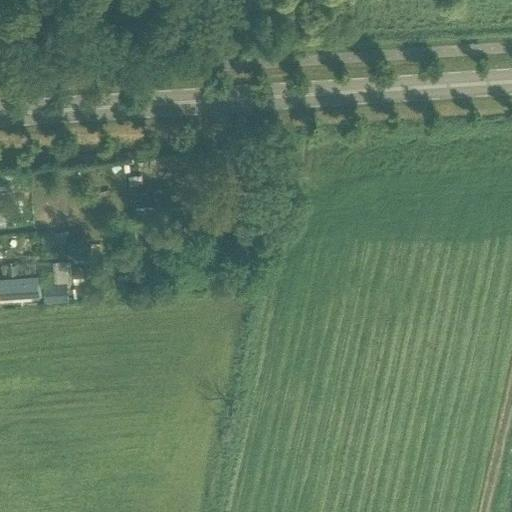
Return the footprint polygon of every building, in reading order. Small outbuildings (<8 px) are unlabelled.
[(41,239),(42,247),(64,246),(63,236),(52,237),(52,239),(41,239)] [(39,264),(40,284),(67,283),(66,263),(39,264)] [(7,265),(7,275),(17,275),(16,265),(7,265)] [(0,277),(0,298),(38,296),(37,275),(0,277)] [(119,282),(114,290),(124,297),(129,289),(119,282)] [(45,287),(46,302),(67,301),(67,286),(45,287)]
